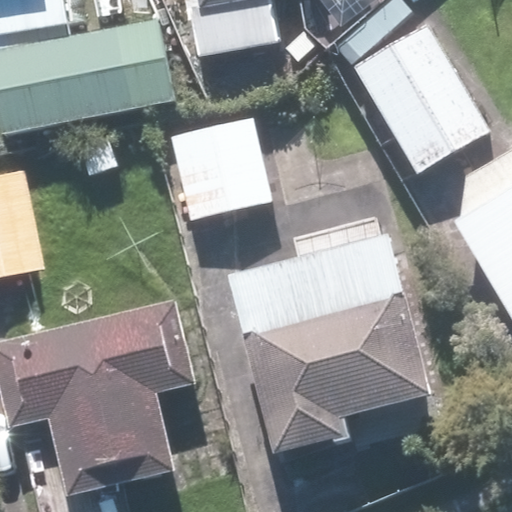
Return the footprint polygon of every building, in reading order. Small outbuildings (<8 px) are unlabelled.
[(0,0),(0,53),(78,42),(72,0),(0,0)] [(286,49),(277,0),(278,0),(191,0),(202,63),(286,49)] [(431,28),(356,73),(422,180),(497,134),(431,28)] [(78,42),(0,53),(0,97),(5,135),(178,110),(169,31),(78,42)] [(261,124),(179,140),(194,223),(276,208),(261,124)] [(98,195),(95,178),(127,173),(121,141),(58,151),(62,170),(38,174),(43,204),(98,195)] [(511,156),(471,181),(465,235),(511,311),(511,156)] [(25,173),(0,177),(0,280),(43,273),(25,173)] [(282,464),(361,446),(356,423),(442,404),(405,245),(241,283),(282,464)] [(0,369),(14,432),(55,423),(73,503),(185,477),(166,397),(204,389),(185,305),(0,347),(0,369)]
